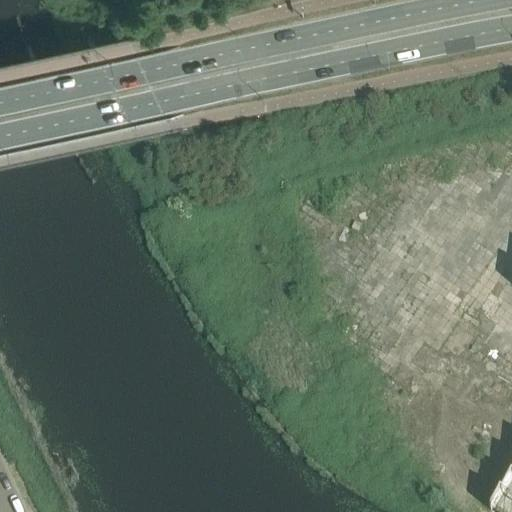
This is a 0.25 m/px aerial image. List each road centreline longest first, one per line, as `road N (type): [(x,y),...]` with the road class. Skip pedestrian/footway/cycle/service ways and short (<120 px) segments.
road 1 (primary): [(0,137),(511,31)]
road 2 (primary): [(487,0),(0,103)]
